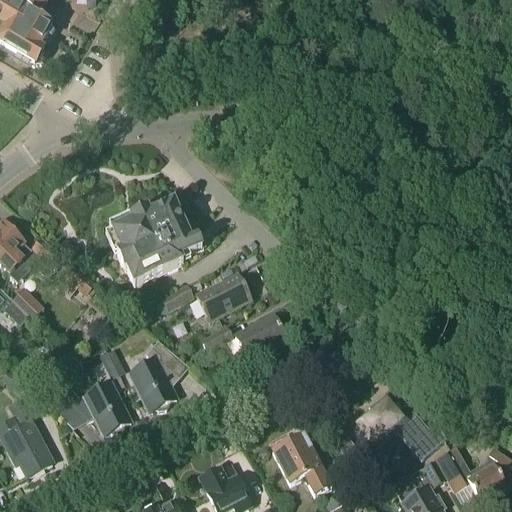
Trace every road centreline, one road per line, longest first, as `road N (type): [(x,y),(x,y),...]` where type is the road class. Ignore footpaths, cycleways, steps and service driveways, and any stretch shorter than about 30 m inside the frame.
road 1 (residential): [(46,511),(379,344)]
road 2 (unclassified): [(154,128),(511,78)]
road 3 (track): [(180,159),(358,223),(511,264)]
road 4 (residential): [(379,344),(240,221),(154,128)]
road 5 (track): [(266,3),(197,35),(140,107),(123,111)]
road 6 (residential): [(511,429),(379,344)]
road 7 (residential): [(129,130),(116,47),(129,0)]
